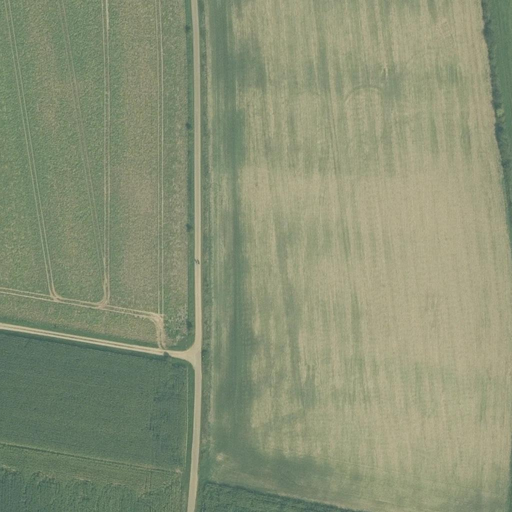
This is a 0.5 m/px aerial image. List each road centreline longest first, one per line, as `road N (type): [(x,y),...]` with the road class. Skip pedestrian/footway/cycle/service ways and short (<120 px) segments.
road 1 (unclassified): [(190,511),(198,359),(193,0)]
road 2 (track): [(198,359),(0,327)]
